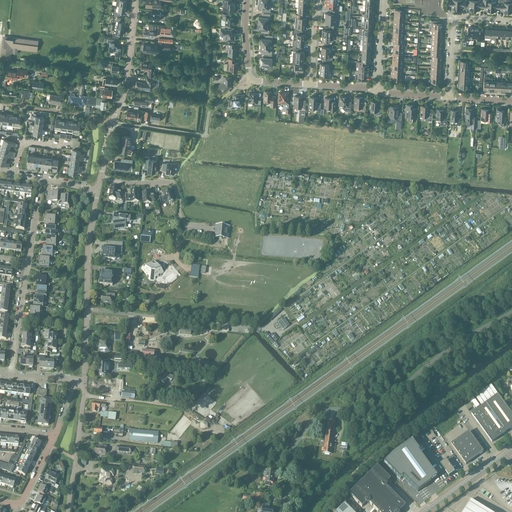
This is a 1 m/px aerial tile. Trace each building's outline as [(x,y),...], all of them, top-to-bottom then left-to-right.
[(16,0),(5,0),(4,11),(15,13),(16,0)] [(234,11),(235,3),(231,3),(230,0),(223,0),(224,2),(225,2),(225,11),(234,11)] [(457,9),(457,0),(449,0),(449,6),(452,6),(452,9),(457,9)] [(466,7),(466,0),(461,0),(457,0),(457,9),(463,10),(463,7),(466,7)] [(474,10),(475,1),(466,0),(466,7),(469,7),(469,10),(474,10)] [(483,1),(477,1),(476,0),(474,0),(475,1),(474,10),(480,11),(480,8),(483,8),(483,1)] [(491,11),(492,2),(491,0),(482,0),(483,1),(483,8),(486,8),(486,11),(491,11)] [(500,9),(500,3),(494,2),(493,0),(491,0),(492,2),(491,11),(497,12),(497,9),(500,9)] [(508,12),(509,1),(507,0),(507,3),(503,3),(500,3),(500,9),(503,9),(503,12),(508,12)] [(334,5),(334,2),(326,1),(326,4),(326,7),(333,7),(333,10),(339,11),(342,11),(342,6),(339,6),(334,5)] [(270,13),(271,3),(258,2),(258,7),(259,7),(259,8),(264,9),(263,12),(270,13)] [(124,13),(125,7),(116,5),(113,4),(112,4),(111,8),(118,9),(118,12),(115,12),(114,16),(120,17),(121,13),(124,13)] [(148,15),(148,21),(159,21),(159,18),(160,18),(160,16),(163,16),(163,13),(163,10),(152,9),(152,13),(149,13),(149,15),(148,15)] [(339,11),(333,10),(332,10),(332,14),(325,13),(325,18),(333,19),(334,16),(338,16),(339,11)] [(233,27),(234,18),(229,17),(229,14),(223,14),(223,17),(226,17),(225,26),(233,27)] [(258,23),(267,24),(268,18),(270,18),(270,14),(263,14),(263,17),(258,17),(258,23)] [(295,23),(306,23),(306,18),(303,17),(304,15),(296,14),(295,23)] [(333,22),(333,19),(325,18),(325,24),(331,24),(331,27),(333,27),(334,27),(338,28),(338,22),(333,22)] [(429,29),(442,30),(443,22),(439,22),(439,21),(432,20),(432,21),(431,21),(430,26),(429,27),(429,29)] [(267,30),(267,24),(258,23),(257,29),(262,30),(262,33),(269,34),(269,30),(267,30)] [(305,29),(306,23),(295,23),(294,31),(303,32),(303,29),(305,29)] [(149,30),(145,29),(145,30),(144,30),(143,31),(143,33),(144,34),(145,34),(145,36),(155,37),(156,27),(149,26),(149,30)] [(124,29),(110,27),(110,30),(113,30),(112,38),(118,39),(119,35),(122,35),(124,29)] [(333,27),(331,27),(325,27),(325,30),(322,30),(322,35),(330,36),(333,36),(334,27),(333,27)] [(474,37),(474,28),(468,27),(468,34),(465,33),(465,40),(474,41),(474,37)] [(474,28),(474,37),(477,38),(477,41),(483,42),(483,35),(480,35),(480,28),(474,28)] [(235,41),(235,33),(232,33),(232,30),(220,29),(220,34),(225,35),(225,41),(235,41)] [(303,32),(294,31),(292,31),(292,35),(293,35),(293,40),(305,40),(305,35),(302,34),(303,32)] [(259,40),(259,43),(260,44),(260,45),(270,45),(271,39),(273,39),(273,36),(266,35),(266,39),(261,39),(261,40),(259,40)] [(333,42),(333,36),(330,36),(322,35),(322,41),(324,41),(324,44),(330,44),(332,44),(332,42),(333,42)] [(116,41),(116,40),(108,39),(107,43),(110,43),(109,50),(113,51),(115,54),(115,55),(120,56),(121,50),(120,50),(121,48),(120,48),(116,43),(115,43),(115,41),(116,41)] [(304,46),(305,40),(293,40),(293,48),(302,49),(302,46),(304,46)] [(236,56),(236,47),(233,47),(234,44),(232,44),(228,44),(227,44),(227,47),(229,47),(228,56),(236,56)] [(332,50),(332,44),(330,44),(324,44),(324,47),(321,47),(321,52),(329,53),(330,50),(332,50)] [(157,53),(157,46),(144,45),(143,51),(157,53)] [(270,51),(270,45),(260,45),(260,51),(265,51),(265,55),(272,55),(272,52),(270,51)] [(301,51),(302,49),(293,48),(292,57),(303,57),(304,52),(301,51)] [(333,53),(329,53),(321,52),(321,58),(323,58),(323,61),(332,61),(333,53)] [(271,63),(272,56),(263,56),(263,58),(261,58),(260,65),(263,65),(263,67),(273,68),(273,63),(271,63)] [(293,57),(292,65),(294,65),(300,66),(300,65),(301,63),(303,63),(303,57),(293,57)] [(458,66),(469,66),(469,61),(472,61),(472,58),(466,58),(466,61),(460,60),(460,62),(459,63),(458,66)] [(229,59),(228,64),(227,64),(227,71),(237,72),(238,63),(235,62),(235,59),(229,59)] [(110,65),(111,63),(111,61),(105,60),(104,64),(104,67),(111,68),(111,74),(117,75),(118,72),(119,66),(112,65),(110,65)] [(332,62),(332,61),(323,61),(323,64),(320,64),(320,69),(328,70),(328,67),(331,67),(331,62),(332,62)] [(158,64),(155,64),(155,63),(143,62),(142,70),(148,70),(148,75),(154,76),(155,68),(158,68),(158,64)] [(358,71),(369,71),(369,66),(366,65),(366,62),(356,62),(356,67),(358,67),(358,71)] [(292,68),(292,74),(298,74),(298,71),(303,71),(303,66),(300,65),(300,66),(294,65),(294,68),(292,68)] [(27,76),(27,71),(21,70),(18,69),(17,72),(8,71),(7,79),(17,80),(17,78),(22,79),(23,76),(27,76)] [(328,70),(320,69),(319,75),(322,75),(322,78),(328,78),(330,78),(330,76),(331,76),(331,70),(328,70)] [(355,74),(355,80),(363,80),(365,80),(365,77),(368,77),(369,71),(358,71),(358,74),(355,74)] [(154,85),(155,78),(146,77),(146,82),(137,81),(136,88),(145,89),(145,90),(150,91),(151,85),(154,85)] [(224,92),(231,86),(232,77),(223,77),(223,82),(219,86),(224,92)] [(99,83),(99,86),(104,87),(105,84),(116,86),(116,85),(117,80),(109,78),(109,79),(106,79),(106,78),(103,78),(103,81),(103,84),(99,83)] [(43,90),(44,83),(33,82),(32,89),(43,90)] [(457,84),(457,87),(462,89),(462,90),(470,91),(471,83),(468,83),(468,82),(459,82),(459,84),(457,84)] [(99,86),(98,90),(100,90),(99,96),(111,98),(111,97),(112,97),(113,96),(113,95),(112,94),(112,90),(105,89),(105,87),(104,87),(99,86)] [(22,90),(21,98),(29,99),(30,91),(22,90)] [(264,91),(263,101),(270,102),(270,107),(275,107),(276,97),(271,96),(271,92),(270,92),(269,91),(268,91),(267,92),(264,91)] [(279,92),(279,102),(282,102),(282,104),(283,104),(284,111),(286,111),(286,114),(290,114),(290,108),(288,108),(289,93),(279,92)] [(47,94),(46,100),(49,101),(49,103),(59,105),(60,100),(63,101),(64,94),(62,94),(61,93),(61,96),(50,94),(47,94)] [(75,97),(75,95),(74,94),(71,93),(70,94),(69,96),(68,104),(82,106),(82,104),(86,105),(87,96),(83,96),(80,95),(79,97),(75,97)] [(260,107),(261,100),(257,100),(258,94),(249,93),(248,103),(252,103),(252,105),(254,106),(260,107)] [(243,103),(243,95),(236,95),(235,97),(234,97),(232,99),(232,100),(230,100),(229,105),(228,105),(228,109),(232,109),(232,108),(237,108),(237,106),(238,106),(241,104),(241,103),(243,103)] [(348,97),(343,96),(343,95),(339,95),(339,98),(340,98),(339,106),(342,106),(342,109),(345,111),(351,112),(351,104),(348,104),(348,97)] [(135,98),(134,105),(141,106),(146,107),(146,101),(153,102),(153,97),(146,96),(145,99),(135,98)] [(305,116),(305,106),(302,106),(303,97),(294,96),(293,107),(299,108),(299,113),(299,115),(299,116),(305,116)] [(320,110),(321,103),(317,103),(318,98),(314,98),(314,97),(309,97),(309,108),(316,109),(316,110),(320,110)] [(355,97),(354,108),(362,108),(362,110),(365,110),(366,102),(363,102),(363,98),(355,97)] [(100,108),(105,109),(106,100),(102,100),(102,98),(97,98),(95,107),(100,107),(100,108)] [(335,111),(336,104),(333,104),(332,103),(333,98),(325,98),(324,108),(327,108),(327,109),(329,111),(335,111)] [(380,115),(381,106),(378,106),(378,102),(371,101),(370,111),(375,111),(375,115),(380,115)] [(415,121),(416,110),(412,110),(413,105),(406,105),(406,108),(404,110),(405,111),(405,116),(410,117),(410,120),(415,121)] [(432,121),(433,109),(428,109),(428,106),(421,106),(420,113),(420,114),(420,116),(425,117),(425,121),(432,121)] [(390,107),(389,118),(397,118),(397,124),(401,124),(401,113),(398,113),(398,107),(390,107)] [(476,129),(476,124),(477,117),(473,117),(474,109),(466,108),(465,123),(471,124),(471,129),(476,129)] [(492,122),(493,113),(489,113),(489,110),(485,109),(481,108),(480,111),(481,111),(481,120),(488,120),(488,121),(492,122)] [(446,125),(446,119),(443,119),(444,110),(437,109),(436,120),(440,120),(440,125),(446,125)] [(495,115),(495,121),(497,121),(497,122),(498,122),(498,123),(501,123),(501,124),(502,125),(505,126),(506,114),(503,114),(504,111),(500,110),(500,109),(499,109),(498,109),(497,109),(497,110),(496,115),(495,115)] [(461,125),(461,118),(457,118),(458,111),(451,110),(450,121),(457,121),(457,125),(461,125)] [(126,118),(137,120),(138,113),(127,111),(126,118)] [(34,122),(43,123),(44,117),(31,115),(31,119),(35,119),(34,122)] [(130,154),(131,147),(129,147),(130,138),(123,136),(120,152),(124,153),(124,155),(126,155),(127,153),(130,154)] [(2,145),(10,148),(11,145),(15,146),(16,143),(4,139),(2,145)] [(9,150),(10,148),(2,145),(0,151),(12,155),(13,152),(9,150)] [(79,150),(79,147),(73,146),(71,155),(84,157),(84,154),(80,153),(80,150),(79,150)] [(0,157),(7,159),(7,157),(11,158),(12,155),(0,151),(0,157)] [(6,162),(7,159),(0,157),(0,163),(9,166),(10,163),(6,162)] [(115,161),(114,169),(126,170),(127,166),(131,166),(132,160),(123,159),(123,162),(115,161)] [(149,159),(147,170),(150,171),(150,175),(157,176),(159,164),(152,163),(153,160),(149,159)] [(174,175),(175,164),(167,163),(167,164),(162,163),(162,170),(166,171),(166,174),(174,175)] [(117,188),(116,187),(114,186),(113,187),(111,187),(110,189),(109,195),(109,198),(116,199),(121,200),(123,193),(118,192),(119,188),(117,188)] [(136,191),(135,190),(133,190),(132,191),(130,191),(131,194),(126,195),(126,202),(131,202),(139,202),(138,190),(136,191)] [(169,191),(168,190),(165,191),(165,192),(163,193),(164,196),(159,197),(161,204),(166,203),(174,201),(170,190),(169,191)] [(148,192),(147,191),(145,191),(144,192),(142,192),(143,203),(151,203),(156,202),(155,195),(150,195),(150,192),(148,192)] [(47,201),(52,202),(52,204),(53,205),(59,205),(60,195),(60,193),(48,192),(47,201)] [(60,195),(59,205),(65,205),(65,208),(69,208),(70,196),(60,195)] [(46,225),(55,226),(55,219),(58,220),(58,216),(46,215),(45,225),(46,225)] [(113,218),(113,220),(115,220),(115,224),(113,224),(114,229),(128,228),(129,222),(130,222),(130,217),(115,215),(114,218),(113,218)] [(58,226),(55,226),(46,225),(45,236),(46,236),(55,237),(55,236),(55,230),(58,230),(58,226)] [(217,225),(216,232),(217,233),(217,238),(225,239),(227,239),(228,227),(226,226),(217,225)] [(141,235),(140,242),(150,243),(151,233),(150,233),(150,232),(149,232),(144,232),(143,235),(141,235)] [(58,237),(55,236),(55,237),(46,236),(46,246),(45,246),(55,247),(56,240),(58,241),(58,237)] [(102,248),(101,259),(106,259),(106,261),(106,262),(109,262),(110,261),(110,260),(116,260),(119,260),(119,255),(116,255),(116,252),(121,252),(122,243),(108,242),(107,248),(102,248)] [(43,246),(42,256),(52,257),(55,258),(56,251),(55,251),(55,247),(45,246),(46,246),(43,246)] [(52,257),(42,256),(40,256),(39,267),(49,268),(49,261),(52,261),(52,257)] [(154,266),(152,266),(151,264),(145,268),(144,266),(141,268),(147,275),(148,275),(150,277),(149,278),(150,280),(154,280),(163,273),(157,264),(154,266)] [(191,265),(190,277),(198,278),(199,266),(191,265)] [(112,286),(114,272),(100,271),(99,285),(112,286)] [(37,275),(36,286),(37,286),(46,286),(47,280),(49,280),(49,276),(37,275)] [(36,296),(46,297),(47,290),(49,290),(50,286),(46,286),(37,286),(36,296)] [(115,299),(115,294),(107,293),(106,296),(102,296),(101,303),(110,304),(111,298),(115,299)] [(33,306),(43,307),(46,307),(46,301),(46,297),(36,296),(34,296),(33,306)] [(30,306),(29,318),(39,319),(40,311),(42,311),(43,307),(33,306),(30,306)] [(283,330),(289,326),(284,318),(278,322),(283,330)] [(48,342),(57,343),(57,336),(52,335),(52,332),(46,331),(45,338),(48,338),(48,342)] [(265,335),(273,344),(278,339),(273,334),(270,336),(267,333),(265,335)] [(110,353),(110,345),(107,345),(107,342),(100,341),(99,349),(106,349),(106,352),(110,353)] [(56,350),(57,343),(48,342),(48,346),(45,346),(44,352),(51,353),(51,349),(56,350)] [(27,358),(27,357),(27,353),(28,350),(22,350),(21,353),(25,353),(25,358),(21,358),(21,357),(19,357),(19,362),(21,362),(20,366),(27,366),(27,358)] [(153,361),(154,351),(142,350),(141,360),(153,361)] [(46,369),(47,360),(43,360),(43,357),(37,357),(36,363),(40,363),(39,369),(46,369)] [(47,360),(46,369),(54,370),(54,365),(57,365),(58,358),(51,358),(51,361),(47,360)] [(106,367),(106,364),(99,364),(98,375),(105,376),(105,372),(107,372),(108,371),(108,368),(107,367),(106,367)] [(165,373),(161,382),(165,383),(167,378),(172,380),(173,376),(165,373)] [(96,382),(95,390),(100,390),(100,391),(108,392),(108,382),(96,382)] [(29,398),(32,398),(33,392),(30,392),(31,387),(25,386),(23,395),(29,396),(29,398)] [(471,414),(492,443),(511,428),(511,413),(498,395),(471,414)] [(39,412),(50,413),(52,400),(41,399),(39,412)] [(105,408),(106,404),(100,403),(92,402),(92,407),(92,411),(98,412),(99,408),(99,407),(105,408)] [(30,413),(27,412),(27,414),(21,413),(20,422),(26,423),(26,418),(29,418),(30,413)] [(48,426),(50,413),(39,412),(38,424),(48,426)] [(323,453),(331,454),(335,421),(327,420),(323,453)] [(157,443),(158,432),(131,430),(130,441),(157,443)] [(451,444),(466,465),(467,464),(466,464),(483,452),(484,452),(469,432),(451,444)] [(21,444),(22,438),(19,438),(19,437),(13,437),(12,445),(18,446),(19,444),(21,444)] [(31,445),(39,449),(41,443),(34,440),(31,445)] [(393,454),(384,463),(390,469),(400,479),(403,477),(418,492),(425,486),(431,482),(438,477),(411,441),(393,454)] [(36,454),(39,449),(31,445),(29,451),(36,454)] [(105,455),(106,446),(103,446),(103,447),(95,446),(95,454),(105,455)] [(33,459),(36,454),(29,451),(26,456),(33,459)] [(17,460),(20,453),(18,452),(16,457),(12,455),(11,457),(17,460)] [(30,465),(33,459),(26,456),(23,461),(30,465)] [(455,472),(446,460),(440,465),(449,477),(455,472)] [(28,470),(30,465),(23,461),(22,464),(20,463),(19,466),(28,470)] [(25,476),(28,470),(19,466),(17,468),(20,469),(18,472),(25,476)] [(366,504),(369,504),(369,503),(377,511),(398,511),(405,506),(386,487),(387,486),(387,484),(386,483),(390,479),(377,466),(349,494),(362,507),(366,503),(366,504)] [(114,472),(114,471),(102,470),(101,477),(100,477),(99,483),(105,483),(105,485),(109,485),(110,480),(111,480),(112,472),(114,472)] [(49,471),(43,483),(49,485),(54,488),(56,484),(60,476),(49,471)] [(267,471),(265,482),(266,482),(265,486),(270,486),(270,483),(273,483),(275,472),(267,471)] [(7,486),(9,479),(4,477),(1,485),(7,486)] [(9,479),(7,486),(13,488),(14,485),(17,486),(19,479),(16,478),(15,481),(9,479)] [(41,485),(37,492),(40,493),(46,496),(46,495),(48,491),(52,493),(54,488),(49,485),(43,483),(42,486),(41,485)] [(38,495),(34,502),(35,503),(36,503),(43,506),(45,502),(49,503),(51,499),(51,498),(46,496),(40,493),(39,496),(38,495)] [(490,511),(471,500),(463,511),(490,511)] [(33,505),(29,511),(44,511),(47,508),(43,506),(36,503),(35,503),(34,506),(33,505)] [(352,511),(344,503),(335,511),(352,511)]
